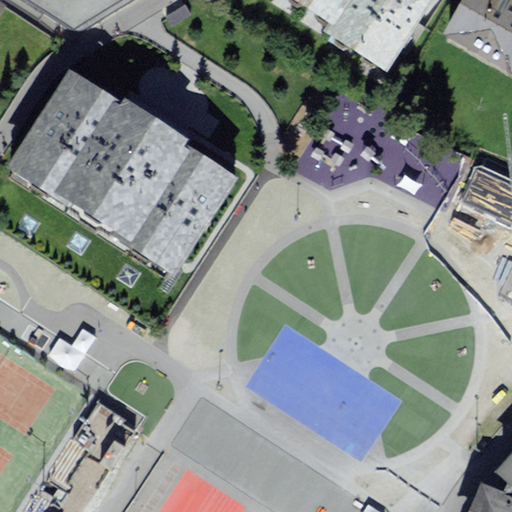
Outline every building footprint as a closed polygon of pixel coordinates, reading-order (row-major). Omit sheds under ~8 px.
[(64,0),(84,11),(100,0),(64,0)] [(367,0),(304,0),(348,29),(367,0)] [(367,0),(348,29),(390,60),(427,0),(367,0)] [(511,0),(456,0),(442,26),(511,63),(511,0)] [(223,169),(62,75),(3,174),(164,268),(223,169)] [(511,182),(483,169),(465,209),(511,229),(511,182)] [(511,447),(496,465),(511,475),(511,447)] [(511,511),(511,494),(490,486),(480,511),(511,511)]
